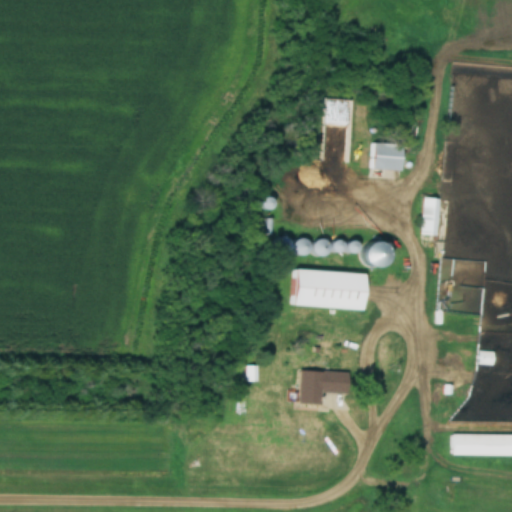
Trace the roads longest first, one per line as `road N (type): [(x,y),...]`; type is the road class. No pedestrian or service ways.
road 1 (track): [(0,501),(308,505),(335,495),(356,472),(373,431)]
road 2 (track): [(402,391),(373,431),(366,355),(383,328),(402,324),(414,343),(402,391)]
